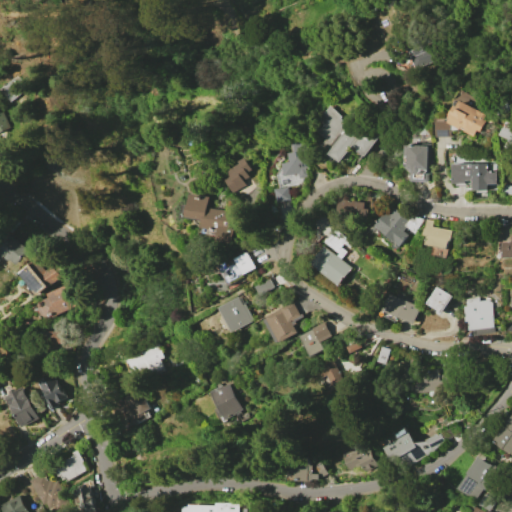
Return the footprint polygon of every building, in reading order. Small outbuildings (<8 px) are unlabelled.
[(417,68),(409,50),(433,40),(441,58),(417,68)] [(10,102),(0,90),(0,88),(13,76),(24,89),(10,102)] [(448,118),(463,90),(481,100),(477,108),(489,115),(486,119),(489,121),(483,132),(480,131),(477,136),(453,124),(453,137),(438,137),(438,118),(448,118)] [(330,105),(342,117),(341,118),(348,126),(351,121),(363,130),(366,125),(380,135),(364,156),(355,149),(357,147),(352,144),(339,161),(329,153),(330,151),(322,145),(326,138),(313,128),(330,105)] [(0,110),(10,127),(4,130),(8,137),(0,141),(0,110)] [(507,119),(511,121),(511,148),(506,146),(510,139),(500,134),(507,119)] [(282,163),(284,175),(298,173),(299,177),(307,176),(305,168),(309,168),(304,143),(295,144),(296,151),(288,152),(290,162),(282,163)] [(431,145),(429,181),(412,180),(413,173),(406,167),(407,144),(431,145)] [(246,173),(248,176),(243,180),(246,185),(234,193),(224,178),(230,175),(227,170),(238,163),(237,161),(243,157),(251,169),(246,173)] [(453,164),(488,163),(488,171),(497,171),(498,183),(489,184),(489,190),(474,191),(474,180),(467,180),(467,183),(454,184),(453,164)] [(505,184),(511,185),(511,194),(503,192),(505,184)] [(288,186),(290,200),(276,202),(275,188),(288,186)] [(191,194),(210,196),(209,208),(235,211),(232,228),(236,228),(233,245),(218,243),(220,230),(201,227),(202,219),(188,217),(191,194)] [(338,198),(364,202),(363,208),(368,209),(367,216),(336,211),(338,198)] [(407,226),(404,230),(409,234),(401,246),(375,226),(385,213),(389,216),(395,208),(409,219),(412,215),(423,219),(416,233),(407,226)] [(426,219),(433,220),(432,226),(452,230),(450,240),(448,240),(446,249),(425,244),(427,235),(423,235),(426,219)] [(511,226),(511,237),(511,257),(499,258),(497,227),(511,226)] [(334,228),(353,243),(349,248),(343,243),(340,247),(346,252),(341,258),(337,255),(338,253),(324,242),(334,228)] [(16,266),(0,252),(0,250),(12,235),(30,249),(16,266)] [(324,245),(353,267),(339,285),(311,263),(324,245)] [(235,257),(236,258),(248,252),(256,267),(245,274),(247,278),(232,286),(220,265),(235,257)] [(18,272),(36,258),(45,270),(57,261),(66,272),(36,295),(18,272)] [(275,287),(261,295),(256,286),(271,278),(275,287)] [(78,304),(45,321),(36,303),(48,297),(46,293),(67,282),(78,304)] [(436,286),(452,296),(441,314),(428,307),(429,305),(426,303),(436,286)] [(388,293),(420,307),(413,323),(381,310),(388,293)] [(239,295),(253,320),(232,332),(218,307),(239,295)] [(491,302),(494,327),(470,330),(469,322),(468,322),(465,322),(464,306),(466,306),(466,298),(478,297),(478,300),(487,299),(491,302)] [(267,318),(267,317),(282,309),(282,308),(294,302),(302,316),(298,318),(299,320),(296,322),(297,323),(294,325),(299,332),(282,342),(281,341),(278,343),(265,319),(267,318)] [(313,328),(311,326),(323,319),(332,336),(321,342),(325,348),(311,356),(300,335),(313,328)] [(69,332),(69,345),(47,345),(47,332),(69,332)] [(359,339),(363,346),(350,353),(346,346),(359,339)] [(141,355),(140,354),(152,349),(151,346),(158,343),(164,358),(160,359),(165,371),(156,374),(155,372),(150,374),(148,369),(134,375),(128,361),(141,355)] [(392,348),(388,363),(379,361),(384,346),(392,348)] [(333,359),(342,377),(331,383),(327,375),(321,378),(316,369),(333,359)] [(415,392),(415,369),(449,369),(449,392),(415,392)] [(52,373),(56,380),(58,379),(63,389),(64,388),(69,398),(59,402),(60,405),(52,409),(38,379),(52,373)] [(209,390),(226,381),(242,410),(225,420),(209,390)] [(25,387),(40,418),(22,427),(6,396),(25,387)] [(141,389),(151,408),(148,410),(151,417),(136,424),(128,410),(127,411),(121,400),(141,389)] [(511,414),(511,453),(511,455),(502,448),(502,449),(496,444),(497,443),(493,440),(511,414)] [(414,442),(425,441),(425,440),(435,434),(435,436),(440,433),(444,440),(432,452),(412,463),(406,452),(391,461),(383,447),(397,439),(394,433),(405,427),(414,442)] [(377,465),(365,472),(359,463),(349,469),(341,455),(364,442),(377,465)] [(88,469),(62,484),(51,465),(78,450),(88,469)] [(479,457),(497,469),(477,501),(458,488),(479,457)] [(321,461),(328,473),(321,477),(314,465),(321,461)] [(295,480),(295,464),(313,465),(313,473),(318,473),(318,479),(312,479),(312,481),(295,480)] [(30,480),(46,471),(53,483),(57,481),(70,504),(57,511),(54,505),(49,508),(46,503),(44,504),(30,480)] [(94,487),(98,511),(91,511),(78,511),(75,490),(94,487)] [(497,500),(490,511),(479,504),(486,493),(497,500)] [(0,505),(19,494),(29,511),(4,511),(0,505)] [(185,511),(186,508),(191,508),(191,505),(218,505),(218,503),(241,503),(241,511),(185,511)]
